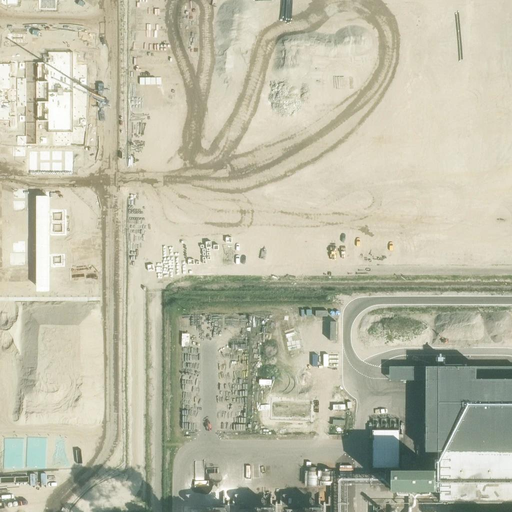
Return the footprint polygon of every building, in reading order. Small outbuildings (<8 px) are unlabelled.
[(511,86),(500,87),(500,107),(511,107),(511,86)] [(53,97),(53,158),(75,158),(75,97),(53,97)] [(79,97),(79,158),(100,158),(100,97),(79,97)] [(511,127),(500,127),(500,194),(511,193),(511,127)] [(155,130),(134,129),(133,159),(143,159),(143,160),(155,161),(155,130)] [(152,175),(153,163),(134,162),(134,174),(152,175)] [(201,222),(170,222),(169,252),(212,253),(212,241),(218,241),(219,234),(200,234),(201,222)] [(95,249),(95,231),(84,231),(84,249),(95,249)] [(426,367),(426,450),(511,449),(511,379),(477,380),(477,367),(426,367)] [(399,468),(399,431),(373,431),(373,469),(399,468)] [(511,502),(511,449),(439,450),(439,503),(511,502)]
